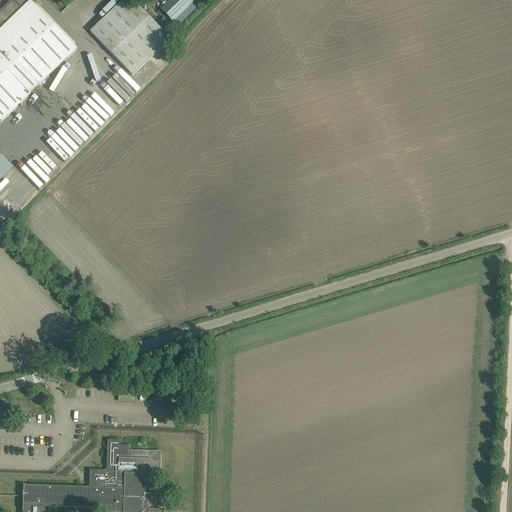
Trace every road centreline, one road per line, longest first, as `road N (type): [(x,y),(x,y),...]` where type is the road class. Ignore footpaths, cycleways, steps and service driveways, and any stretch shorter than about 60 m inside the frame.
road 1 (unclassified): [(509,234),(0,389)]
road 2 (track): [(501,511),(511,320)]
